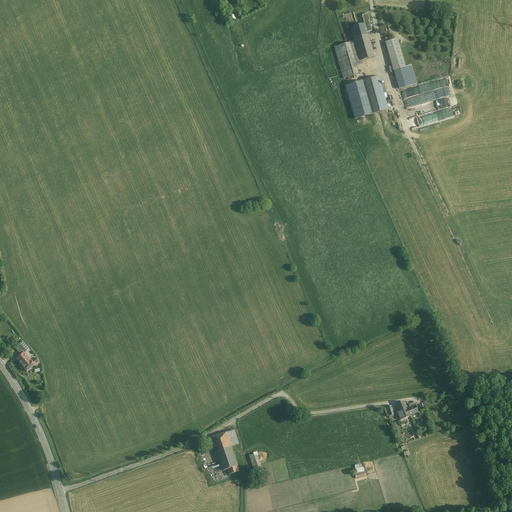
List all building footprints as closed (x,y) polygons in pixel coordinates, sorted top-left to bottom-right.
[(364,25),(352,29),(355,39),(367,35),(364,25)] [(367,35),(355,39),(355,42),(349,43),(351,48),(357,46),(361,61),(374,58),(368,35),(367,35)] [(397,39),(386,42),(394,70),(405,67),(397,39)] [(349,43),(334,47),(343,79),(349,77),(358,75),(356,66),(351,48),(349,43)] [(357,46),(351,48),(356,66),(362,64),(361,61),(357,46)] [(411,65),(405,67),(394,70),(399,89),(416,84),(411,65)] [(379,77),(363,82),(372,115),(388,110),(379,77)] [(410,129),(452,116),(450,109),(452,108),(444,83),(441,84),(440,82),(437,83),(437,84),(435,85),(431,86),(432,91),(401,100),(404,109),(420,104),(423,114),(407,119),(410,129)] [(25,349),(20,344),(15,348),(20,354),(25,349)] [(31,362),(24,353),(17,359),(24,368),(24,369),(27,372),(35,365),(39,362),(36,358),(31,362)] [(407,409),(404,402),(397,405),(400,414),(398,414),(400,421),(410,417),(410,416),(407,409)] [(415,406),(410,408),(407,409),(410,416),(418,413),(415,406)] [(234,430),(226,433),(231,447),(239,444),(234,430)] [(226,433),(210,439),(214,453),(216,452),(231,447),(226,433)] [(231,447),(216,452),(223,472),(227,470),(238,466),(231,447)] [(257,452),(253,453),(254,454),(249,456),(254,471),(259,469),(256,461),(257,460),(256,456),(258,456),(257,452)] [(238,466),(227,470),(229,476),(240,472),(238,466)]
